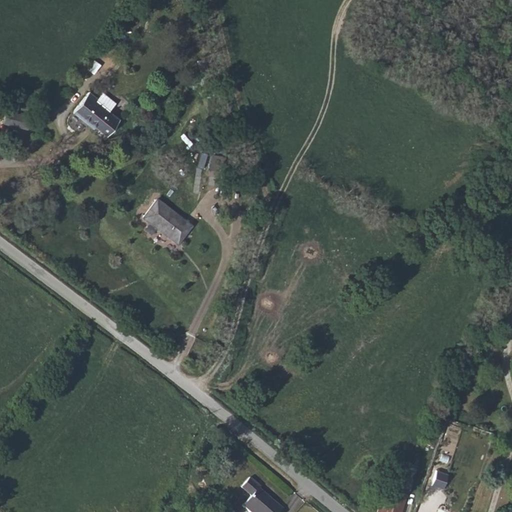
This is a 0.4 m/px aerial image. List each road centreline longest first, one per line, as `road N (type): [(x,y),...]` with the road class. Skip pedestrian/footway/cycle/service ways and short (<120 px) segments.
road 1 (unclassified): [(0,248),(336,511)]
road 2 (track): [(192,393),(223,356),(269,218),(212,0)]
